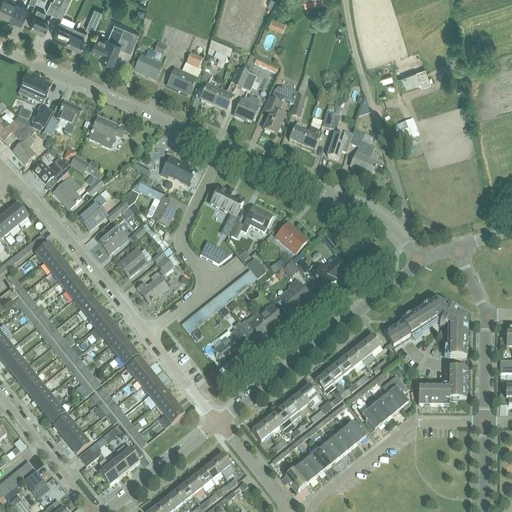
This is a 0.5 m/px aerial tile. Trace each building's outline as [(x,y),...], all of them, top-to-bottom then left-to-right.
[(2,0),(0,5),(0,14),(8,18),(15,3),(7,0),(2,0)] [(57,0),(56,3),(51,1),(46,12),(56,16),(63,0),(57,0)] [(63,0),(56,16),(62,19),(70,0),(63,0)] [(27,9),(15,3),(8,18),(20,23),(27,9)] [(43,33),(47,24),(49,20),(43,17),(45,13),(37,9),(29,27),(43,33)] [(93,33),(97,23),(102,12),(94,9),(85,30),(93,33)] [(274,14),(270,23),(285,30),(289,21),(274,14)] [(52,37),(66,43),(73,27),(59,21),(52,37)] [(119,48),(125,51),(131,37),(137,39),(139,34),(114,24),(107,38),(106,38),(106,37),(102,35),(100,38),(96,37),(91,50),(104,56),(103,60),(112,64),(119,48)] [(80,49),(84,40),(87,33),(73,27),(66,43),(80,49)] [(148,51),(145,58),(150,61),(151,59),(153,60),(156,54),(163,57),(167,47),(158,43),(153,53),(148,51)] [(211,43),(209,50),(221,55),(222,54),(229,57),(232,52),(211,43)] [(189,98),(193,89),(201,72),(198,71),(202,61),(190,56),(186,65),(185,65),(181,75),(174,72),(167,88),(189,98)] [(225,98),(219,95),(213,109),(226,114),(237,89),(241,91),(248,75),(255,59),(251,57),(243,73),(240,72),(233,87),(230,86),(225,98)] [(156,83),(163,68),(141,58),(134,74),(156,83)] [(256,61),(254,65),(260,68),(276,75),(278,71),(262,64),(256,61)] [(405,87),(431,79),(427,65),(401,73),(405,87)] [(216,87),(209,84),(212,78),(204,74),(203,77),(200,87),(205,90),(200,103),(213,109),(219,95),(213,93),(216,87)] [(248,75),(241,91),(249,95),(256,79),(248,75)] [(27,77),(18,96),(43,107),(51,88),(27,77)] [(275,102),(269,100),(263,114),(270,117),(263,131),(276,137),(285,118),(278,115),(282,105),(281,105),(282,102),(293,107),(296,96),(283,89),(278,90),(275,92),(272,98),(276,99),(275,102)] [(304,100),(296,98),(290,117),(298,119),(304,100)] [(252,124),(258,110),(259,110),(262,105),(258,103),(250,99),(249,101),(244,99),(243,103),(241,102),(234,118),(243,122),(243,120),(252,124)] [(370,115),(365,100),(364,100),(359,115),(358,119),(370,115)] [(73,131),(78,121),(82,112),(64,105),(60,114),(57,121),(68,126),(64,135),(70,137),(73,131)] [(326,114),(333,116),(335,109),(328,107),(326,114)] [(33,124),(43,130),(52,114),(41,109),(33,124)] [(21,110),(18,118),(28,122),(31,115),(21,110)] [(328,131),(333,116),(326,114),(322,129),(328,131)] [(12,136),(17,141),(30,129),(19,120),(14,124),(6,116),(0,122),(0,140),(4,144),(12,136)] [(341,118),(333,116),(328,131),(336,133),(341,118)] [(314,117),(312,124),(321,126),(322,119),(314,117)] [(400,122),(406,140),(421,134),(414,117),(400,122)] [(51,120),(44,134),(52,138),(59,124),(51,120)] [(121,140),(122,139),(126,130),(119,127),(119,129),(98,120),(89,141),(101,147),(100,147),(110,151),(115,138),(121,140)] [(289,143),(301,148),(307,136),(306,136),(300,133),(302,127),(297,125),(289,143)] [(307,136),(301,148),(314,154),(322,136),(316,133),(317,131),(310,128),(306,136),(307,136)] [(30,129),(17,141),(21,146),(13,154),(25,167),(36,157),(28,150),(34,144),(29,139),(35,134),(30,129)] [(350,146),(354,133),(354,132),(352,137),(344,134),(343,138),(334,135),(327,158),(339,162),(341,154),(346,155),(349,146),(350,146)] [(354,133),(350,146),(353,147),(358,150),(350,169),(371,178),(377,165),(369,161),(374,150),(370,148),(373,141),(364,137),(359,135),(354,133)] [(75,159),(77,160),(79,155),(67,151),(63,161),(65,162),(64,163),(72,166),(73,165),(73,164),(75,159)] [(88,168),(77,160),(75,159),(73,164),(73,165),(72,166),(71,168),(84,176),(86,173),(90,176),(99,182),(103,178),(100,175),(100,173),(90,166),(88,168)] [(169,176),(180,181),(189,186),(196,173),(170,159),(161,176),(167,179),(169,176)] [(43,165),(40,167),(32,174),(45,187),(53,180),(57,185),(72,171),(67,166),(60,172),(56,167),(50,173),(43,165)] [(135,172),(138,174),(144,177),(146,172),(137,168),(135,172)] [(81,191),(76,186),(70,180),(53,196),(61,205),(63,204),(70,212),(80,202),(75,196),(81,191)] [(146,180),(143,184),(151,188),(153,184),(146,180)] [(91,198),(96,194),(103,187),(98,182),(86,193),(91,198)] [(148,193),(151,188),(143,184),(140,182),(137,188),(148,193)] [(105,190),(103,187),(96,194),(99,196),(105,190)] [(219,190),(211,206),(231,216),(225,227),(233,231),(228,240),(229,240),(243,213),(240,212),(241,209),(243,204),(235,200),(236,197),(229,193),(228,195),(219,190)] [(95,206),(85,214),(78,221),(89,234),(107,218),(100,209),(106,204),(100,197),(93,203),(95,206)] [(146,217),(152,220),(151,222),(166,229),(170,219),(172,220),(178,208),(162,200),(157,211),(151,208),(146,217)] [(127,208),(128,210),(133,206),(135,204),(127,201),(125,206),(127,208)] [(123,204),(114,212),(118,216),(127,208),(123,204)] [(18,207),(8,215),(18,228),(28,220),(18,207)] [(264,235),(268,227),(273,218),(253,208),(246,223),(243,229),(241,233),(246,236),(250,228),(264,235)] [(223,221),(216,218),(207,213),(203,220),(219,228),(223,221)] [(8,215),(0,221),(0,223),(9,235),(18,228),(8,215)] [(0,223),(0,242),(9,235),(0,223)] [(236,241),(241,233),(243,229),(237,225),(230,238),(236,241)] [(295,257),(301,250),(307,243),(288,226),(276,240),(295,257)] [(109,257),(117,251),(128,242),(116,228),(98,244),(109,257)] [(133,245),(137,241),(146,233),(142,229),(129,240),(133,245)] [(41,237),(32,245),(35,249),(45,242),(41,237)] [(163,242),(156,248),(158,250),(161,253),(162,254),(169,248),(163,242)] [(22,252),(26,257),(35,249),(32,245),(22,252)] [(207,245),(200,258),(218,268),(232,257),(207,245)] [(36,257),(43,266),(56,256),(49,246),(36,257)] [(162,254),(161,253),(158,250),(154,254),(157,257),(152,261),(156,266),(165,258),(162,254)] [(13,259),(17,264),(26,257),(22,252),(13,259)] [(129,281),(137,274),(147,266),(146,264),(151,260),(144,252),(139,256),(136,252),(118,267),(129,281)] [(64,265),(56,256),(43,266),(50,276),(64,265)] [(17,264),(13,259),(4,267),(7,271),(17,264)] [(159,280),(172,270),(173,269),(166,260),(158,266),(157,267),(161,272),(151,280),(154,285),(147,290),(144,286),(137,291),(149,306),(168,291),(159,280)] [(254,261),(246,268),(249,273),(257,282),(266,275),(254,261)] [(335,283),(346,274),(336,261),(313,280),(324,293),(336,284),(335,283)] [(310,271),(303,262),(297,267),(304,276),(310,271)] [(277,264),(270,270),(274,275),(281,270),(277,264)] [(64,265),(50,276),(58,285),(71,274),(64,265)] [(291,281),(298,275),(292,266),(284,273),(291,281)] [(249,273),(244,277),(252,286),(257,282),(249,273)] [(78,284),(71,274),(58,285),(65,294),(78,284)] [(7,279),(14,289),(19,286),(11,276),(7,279)] [(239,281),(247,290),(252,286),(244,277),(239,281)] [(183,279),(180,285),(187,288),(190,282),(183,279)] [(239,281),(235,285),(242,294),(247,290),(239,281)] [(279,301),(283,306),(289,313),(299,306),(300,308),(311,300),(297,283),(289,290),(290,292),(279,301)] [(65,294),(73,303),(86,293),(78,284),(65,294)] [(235,285),(230,289),(237,298),(242,294),(235,285)] [(26,295),(19,286),(14,289),(22,298),(26,295)] [(230,289),(225,292),(232,302),(237,298),(230,289)] [(6,308),(17,299),(12,292),(0,301),(6,308)] [(232,302),(225,292),(220,296),(227,306),(232,302)] [(93,302),(86,293),(73,303),(80,313),(93,302)] [(33,304),(26,295),(22,298),(29,308),(33,304)] [(215,300),(223,310),(226,307),(227,306),(220,296),(215,300)] [(218,313),(221,311),(223,310),(215,300),(210,304),(218,313)] [(14,304),(21,314),(26,310),(19,301),(14,304)] [(100,312),(93,302),(80,313),(87,322),(100,312)] [(227,308),(232,313),(237,308),(237,307),(233,303),(227,308)] [(436,303),(418,314),(409,320),(411,322),(407,324),(406,322),(401,325),(410,339),(441,319),(445,317),(449,310),(436,303)] [(36,317),(41,313),(33,304),(29,308),(36,317)] [(210,304),(205,308),(213,317),(218,313),(210,304)] [(213,317),(205,308),(200,312),(208,321),(213,317)] [(21,314),(29,323),(33,319),(26,310),(21,314)] [(224,311),(218,316),(222,321),(228,316),(224,311)] [(285,326),(282,322),(281,323),(272,311),(261,320),(258,315),(247,323),(262,343),(268,338),(266,335),(273,330),(275,332),(277,331),(278,331),(285,326)] [(108,321),(100,312),(87,322),(95,331),(108,321)] [(200,312),(196,316),(203,325),(208,321),(200,312)] [(450,319),(449,324),(449,361),(466,361),(466,355),(463,355),(463,351),(466,351),(466,320),(453,312),(450,319)] [(48,323),(41,313),(36,317),(44,326),(48,323)] [(191,319),(198,329),(203,325),(196,316),(191,319)] [(41,329),(33,319),(29,323),(36,333),(41,329)] [(191,319),(186,323),(193,333),(198,329),(191,319)] [(115,330),(108,321),(95,331),(99,336),(95,339),(99,343),(102,340),(115,330)] [(44,326),(51,336),(55,332),(48,323),(44,326)] [(193,333),(186,323),(181,327),(189,337),(193,333)] [(245,343),(250,339),(239,324),(234,329),(236,332),(231,336),(228,333),(219,341),(223,346),(215,352),(222,361),(221,361),(223,364),(224,363),(226,366),(243,352),(245,354),(250,349),(245,343)] [(410,339),(401,325),(392,330),(394,333),(390,335),(389,333),(384,336),(393,350),(410,339)] [(36,333),(44,342),(48,338),(41,329),(36,333)] [(109,350),(123,339),(115,330),(102,340),(105,344),(109,350)] [(63,341),(55,332),(51,336),(58,345),(63,341)] [(51,351),(55,347),(48,338),(44,342),(51,351)] [(372,338),(362,345),(371,357),(381,349),(372,338)] [(130,349),(123,339),(109,350),(117,359),(130,349)] [(70,351),(63,341),(58,345),(66,354),(70,351)] [(0,361),(13,351),(5,342),(0,345),(0,361)] [(362,364),(371,357),(362,345),(353,353),(362,364)] [(55,356),(58,360),(63,357),(55,347),(51,351),(55,356)] [(70,351),(66,354),(73,363),(78,359),(81,357),(74,348),(70,351)] [(138,358),(130,349),(117,359),(124,369),(138,358)] [(0,361),(7,371),(20,360),(13,351),(0,361)] [(362,364),(353,353),(343,360),(352,372),(362,364)] [(58,360),(66,369),(70,366),(63,357),(58,360)] [(73,363),(80,373),(86,369),(82,364),(78,359),(73,363)] [(27,370),(20,360),(7,371),(14,380),(27,370)] [(343,379),(352,372),(343,360),(334,368),(343,379)] [(134,380),(147,370),(139,361),(126,371),(134,380)] [(382,370),(387,366),(384,362),(379,367),(382,370)] [(66,369),(73,378),(73,379),(78,375),(70,366),(66,369)] [(376,375),(382,370),(379,367),(373,371),(376,375)] [(334,387),(343,379),(334,368),(324,375),(334,387)] [(86,369),(80,373),(88,382),(92,378),(85,369),(86,369)] [(22,389),(35,379),(27,370),(14,380),(22,389)] [(141,390),(154,379),(147,370),(134,380),(141,390)] [(428,408),(438,408),(444,408),(444,406),(449,406),(449,408),(449,402),(466,402),(466,381),(463,381),(463,377),(466,377),(466,371),(449,371),(449,381),(449,391),(418,391),(418,407),(424,408),(424,405),(428,405),(428,408)] [(319,380),(315,383),(321,391),(324,394),(327,391),(330,394),(336,389),(334,387),(324,375),(322,373),(317,377),(319,380)] [(73,379),(81,388),(85,385),(78,375),(73,379)] [(378,385),(379,387),(388,380),(386,378),(384,375),(375,382),(378,385)] [(366,377),(360,381),(363,385),(369,381),(366,377)] [(100,389),(92,378),(88,382),(96,392),(100,389)] [(42,388),(35,379),(22,389),(29,398),(42,388)] [(149,399),(162,389),(154,379),(141,390),(149,399)] [(358,390),(363,385),(360,381),(355,386),(358,390)] [(130,382),(113,394),(118,400),(134,388),(130,382)] [(369,392),(378,385),(375,382),(366,388),(369,392)] [(42,388),(29,398),(37,408),(50,398),(54,394),(50,389),(52,388),(50,385),(48,387),(47,384),(42,388)] [(409,406),(397,391),(398,389),(394,384),(392,385),(383,392),(387,397),(400,413),(403,410),(405,411),(409,408),(408,406),(409,406)] [(85,385),(81,388),(84,392),(88,398),(93,394),(85,385)] [(299,395),(308,407),(310,410),(313,408),(314,405),(313,403),(318,399),(308,388),(306,385),(300,390),(302,392),(299,395)] [(361,399),(369,392),(366,388),(358,395),(361,399)] [(149,399),(156,408),(169,398),(162,389),(149,399)] [(350,389),(341,396),(344,400),(353,393),(350,389)] [(98,394),(105,403),(109,400),(102,391),(98,394)] [(298,414),(308,407),(299,395),(289,403),(298,414)] [(361,399),(358,395),(349,402),(352,406),(361,399)] [(331,411),(344,400),(341,396),(328,407),(331,411)] [(90,400),(98,409),(102,406),(95,397),(90,400)] [(391,419),(400,413),(387,397),(379,404),(391,419)] [(37,408),(44,417),(57,407),(61,403),(62,402),(59,398),(53,402),(50,398),(37,408)] [(163,417),(176,407),(169,398),(156,408),(163,417)] [(117,409),(109,400),(105,403),(112,413),(117,409)] [(370,411),(383,426),(391,419),(379,404),(376,401),(368,408),(370,411)] [(300,417),(298,415),(298,414),(289,403),(280,410),(289,422),(291,424),(300,417)] [(105,419),(109,415),(102,406),(98,409),(96,410),(93,413),(101,422),(105,419)] [(57,407),(44,417),(52,427),(60,420),(65,416),(64,416),(57,407)] [(176,407),(163,417),(171,427),(184,417),(176,407)] [(124,419),(117,409),(112,413),(120,422),(124,419)] [(340,409),(332,416),(334,419),(343,412),(340,409)] [(289,422),(280,410),(270,418),(280,429),(283,433),(292,426),(291,424),(289,422)] [(374,433),(383,426),(370,411),(362,418),(374,433)] [(321,412),(316,417),(319,421),(325,416),(321,412)] [(109,415),(105,419),(113,428),(117,425),(109,415)] [(144,425),(149,421),(145,416),(140,419),(144,425)] [(326,426),(334,419),(332,416),(323,423),(326,426)] [(319,421),(316,417),(310,421),(313,425),(319,421)] [(270,437),(280,429),(270,418),(261,425),(270,437)] [(61,438),(74,428),(66,419),(54,429),(61,438)] [(131,428),(124,419),(120,422),(127,431),(131,428)] [(326,426),(323,423),(315,429),(317,433),(326,426)] [(344,431),(357,447),(366,440),(353,424),(344,431)] [(138,425),(133,430),(136,434),(142,430),(138,425)] [(270,437),(261,425),(251,433),(261,444),(270,437)] [(118,437),(121,441),(127,437),(119,427),(114,431),(118,437)] [(302,427),(297,431),(300,435),(306,431),(302,427)] [(81,438),(74,428),(61,438),(69,448),(81,438)] [(127,431),(135,441),(139,437),(136,434),(133,430),(131,428),(127,431)] [(309,439),(317,433),(315,429),(306,436),(309,439)] [(118,437),(114,431),(103,440),(107,445),(107,446),(118,437)] [(294,440),(300,435),(297,431),(291,436),(294,440)] [(348,454),(357,447),(344,431),(336,438),(348,454)] [(301,446),(309,439),(306,436),(298,443),(301,446)] [(146,447),(139,437),(135,441),(142,450),(146,447)] [(81,438),(69,448),(76,457),(89,447),(81,438)] [(327,445),(340,461),(348,454),(336,438),(327,445)] [(284,442),(278,446),(281,450),(287,446),(284,442)] [(289,449),(292,453),(301,446),(298,443),(289,449)] [(340,461),(327,445),(319,452),(332,467),(340,461)] [(82,464),(97,453),(100,451),(96,446),(86,453),(78,460),(82,464)] [(276,455),(281,450),(278,446),(272,451),(276,455)] [(116,456),(119,459),(118,460),(129,473),(140,465),(129,451),(128,452),(126,449),(123,448),(117,453),(116,456)] [(284,460),(292,453),(289,449),(281,456),(284,460)] [(16,450),(11,454),(7,458),(11,462),(20,455),(16,450)] [(319,452),(310,458),(323,474),(332,467),(319,452)] [(101,458),(97,453),(82,464),(86,469),(101,458)] [(2,461),(0,463),(0,468),(1,470),(11,462),(7,458),(5,456),(1,459),(2,461)] [(222,456),(212,464),(221,476),(231,468),(222,456)] [(284,460),(281,456),(278,458),(272,463),(275,467),(281,461),(284,460)] [(315,481),(323,474),(310,458),(302,465),(315,481)] [(108,468),(119,481),(129,473),(118,460),(108,468)] [(109,489),(119,481),(108,468),(103,462),(99,465),(104,471),(99,475),(109,489)] [(28,464),(23,468),(30,477),(35,473),(28,464)] [(212,483),(221,476),(212,464),(202,472),(212,483)] [(302,465),(294,472),(306,488),(315,481),(302,465)] [(23,468),(19,472),(25,481),(30,477),(23,468)] [(202,491),(212,483),(202,472),(201,469),(195,474),(197,476),(193,479),(202,491)] [(19,472),(14,476),(21,484),(25,481),(19,472)] [(297,495),(306,488),(294,472),(285,479),(288,483),(297,495)] [(36,474),(24,483),(34,496),(46,486),(36,474)] [(14,476),(9,480),(16,488),(17,488),(21,484),(14,476)] [(193,479),(184,486),(193,498),(202,491),(193,479)] [(16,488),(9,480),(5,483),(11,492),(16,488)] [(234,481),(229,485),(232,489),(238,485),(234,481)] [(5,483),(0,487),(7,496),(10,493),(11,492),(5,483)] [(229,485),(219,493),(223,497),(232,489),(229,485)] [(183,505),(193,498),(184,486),(174,494),(183,505)] [(22,494),(17,488),(16,488),(11,492),(10,493),(15,500),(22,494)] [(219,493),(210,500),(213,504),(223,497),(219,493)] [(165,501),(173,511),(175,511),(183,505),(174,494),(165,501)] [(233,494),(223,502),(225,505),(235,497),(233,494)] [(213,504),(210,500),(200,508),(203,511),(213,504)] [(157,511),(173,511),(165,501),(155,509),(157,511)] [(28,511),(21,502),(13,508),(16,511),(28,511)] [(214,511),(216,511),(225,505),(223,502),(213,510),(214,511)] [(46,511),(64,511),(58,503),(46,511)]
